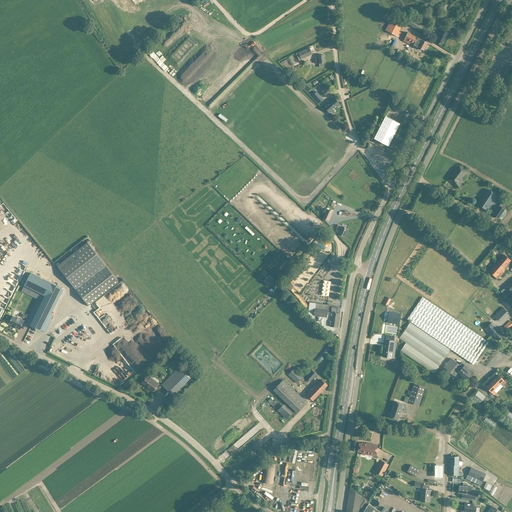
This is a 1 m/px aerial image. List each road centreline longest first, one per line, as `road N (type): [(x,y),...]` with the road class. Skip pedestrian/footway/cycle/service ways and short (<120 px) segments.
road 1 (unclassified): [(350,426),(361,340),(388,240),(509,0)]
road 2 (unclassified): [(231,483),(160,417),(0,335)]
road 3 (unclassified): [(354,266),(318,511)]
road 4 (primary): [(329,511),(370,272)]
road 5 (primary): [(370,272),(384,227),(469,59)]
road 6 (unclassified): [(390,187),(347,116),(333,0)]
road 7 (unclassified): [(458,54),(390,187)]
road 8 (unknown): [(418,175),(511,254)]
